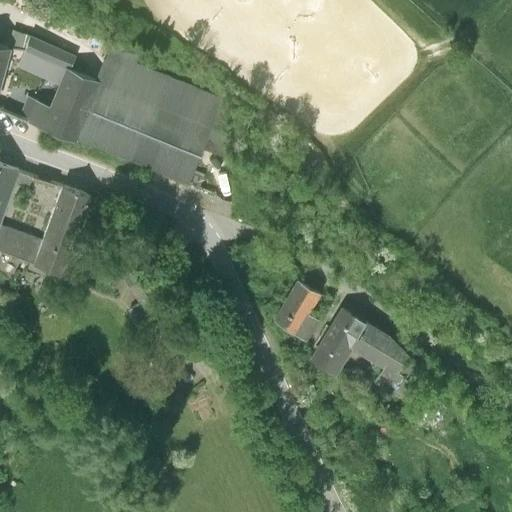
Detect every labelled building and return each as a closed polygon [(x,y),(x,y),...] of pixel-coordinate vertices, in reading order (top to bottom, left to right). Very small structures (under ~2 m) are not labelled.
[(26,93),(19,114),(73,136),(75,132),(188,179),(194,165),(203,144),(229,155),(234,138),(229,136),(234,107),(220,103),(223,96),(137,60),(139,53),(110,42),(95,73),(69,61),(75,50),(28,29),(21,52),(61,71),(48,98),(26,93)] [(0,79),(9,44),(0,41),(0,79)] [(0,160),(0,245),(63,274),(91,192),(61,181),(41,239),(0,224),(0,215),(19,167),(0,160)] [(205,170),(194,165),(188,179),(199,184),(205,170)] [(34,181),(34,167),(22,167),(22,181),(34,181)] [(137,261),(120,272),(138,300),(124,310),(139,332),(170,311),(137,261)] [(272,312),(295,327),(308,308),(321,286),(297,271),(272,312)] [(352,340),(367,314),(341,299),(309,353),(335,369),(352,340)] [(318,314),(308,308),(295,327),(305,333),(318,314)] [(390,327),(367,314),(352,340),(382,359),(373,374),(388,385),(390,383),(404,368),(397,362),(408,349),(410,347),(390,327)] [(417,358),(408,349),(397,362),(404,368),(390,383),(401,393),(414,380),(406,370),(417,358)] [(11,424),(5,436),(20,443),(25,431),(11,424)]
